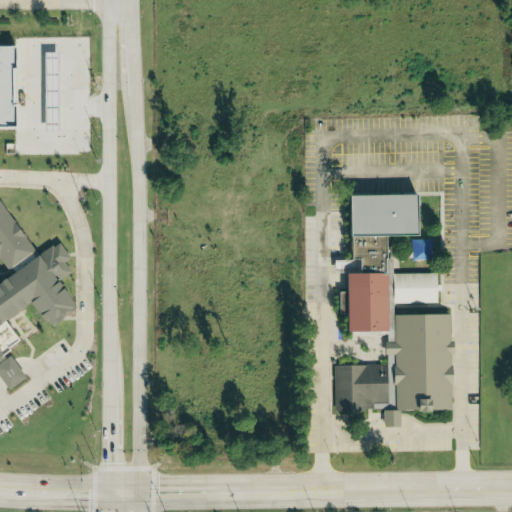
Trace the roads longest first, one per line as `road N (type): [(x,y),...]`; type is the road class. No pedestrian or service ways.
road 1 (tertiary): [(108,0),(108,511)]
road 2 (tertiary): [(138,492),(135,95)]
road 3 (secondary): [(138,492),(511,488)]
road 4 (secondary): [(0,488),(138,492)]
